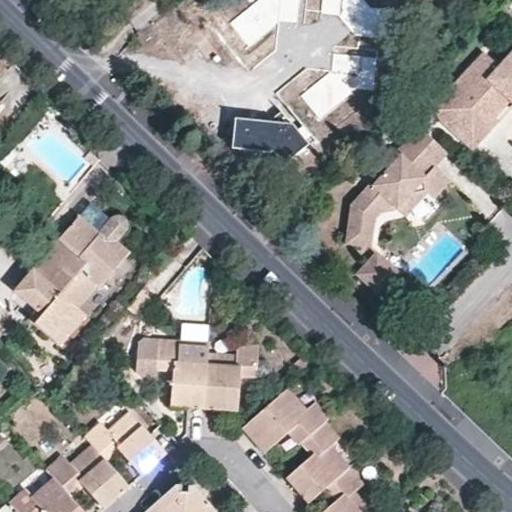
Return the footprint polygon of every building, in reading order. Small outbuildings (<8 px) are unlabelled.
[(259,78),(267,88),(276,101),(285,94),(286,97),(302,84),(310,91),(327,78),(313,59),(334,44),(316,20),(305,28),(308,31),(293,42),(280,25),(289,17),(276,0),(247,0),(270,30),(257,41),(245,51),(263,74),(259,78)] [(154,23),(174,6),(172,4),(152,20),(154,23)] [(191,28),(174,6),(154,23),(172,44),(191,28)] [(511,49),(499,63),(494,58),(465,88),(457,80),(431,108),(472,146),(499,118),(485,106),(500,90),(511,100),(511,49)] [(484,49),(457,80),(465,88),(494,58),(484,49)] [(499,118),(511,103),(511,100),(500,90),(485,106),(499,118)] [(437,146),(417,128),(397,150),(391,146),(374,166),(381,174),(369,188),(364,184),(346,203),(343,240),(368,244),(371,221),(379,217),(394,207),(408,192),(415,197),(422,189),(429,195),(444,179),(432,169),(424,161),(437,146)] [(432,169),(446,154),(437,146),(424,161),(432,169)] [(408,192),(394,207),(401,214),(415,197),(408,192)] [(99,292),(131,255),(116,243),(126,232),(126,222),(120,218),(111,220),(99,236),(79,220),(61,240),(15,296),(37,315),(30,324),(62,352),(89,321),(77,311),(95,289),(99,292)] [(358,267),(382,288),(398,271),(375,249),(358,267)] [(376,294),(382,288),(358,267),(353,274),(376,294)] [(24,328),(0,300),(0,326),(11,339),(24,328)] [(207,411),(211,356),(183,353),(184,336),(164,335),(161,373),(176,374),(175,409),(190,410),(207,411)] [(240,357),(211,356),(207,411),(223,412),(240,413),(243,379),(260,379),(263,340),(241,339),(240,357)] [(301,448),(304,446),(327,425),(331,422),(317,406),(308,412),(290,391),(245,432),(255,444),(266,456),(290,435),(301,448)] [(86,440),(94,450),(106,464),(120,453),(142,478),(161,463),(178,447),(143,407),(121,425),(114,417),(86,440)] [(327,492),(350,471),(351,470),(335,450),(343,443),(327,425),(304,446),(316,460),(290,483),(300,494),(310,506),(327,492)] [(65,460),(49,473),(55,480),(68,496),(81,486),(105,511),(115,502),(129,490),(106,464),(94,450),(72,468),(65,460)] [(370,511),(357,496),(365,489),(350,471),(327,492),(338,505),(329,511),(370,511)] [(23,492),(8,504),(15,511),(82,511),(68,496),(55,480),(31,500),(23,492)] [(176,488),(149,511),(212,511),(195,491),(186,490),(176,488)]
